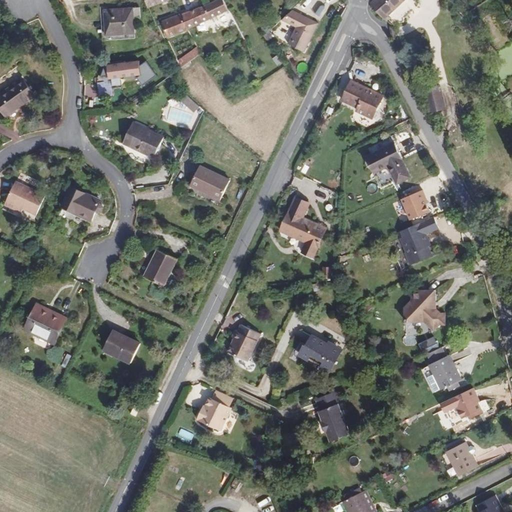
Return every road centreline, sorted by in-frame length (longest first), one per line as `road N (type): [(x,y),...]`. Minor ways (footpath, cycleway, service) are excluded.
road 1 (secondary): [(352,20),(115,511)]
road 2 (unclassified): [(352,20),(386,49),(473,214),(511,333)]
road 3 (residential): [(99,277),(128,201),(110,170),(70,138)]
road 4 (residential): [(70,138),(75,92),(47,0)]
